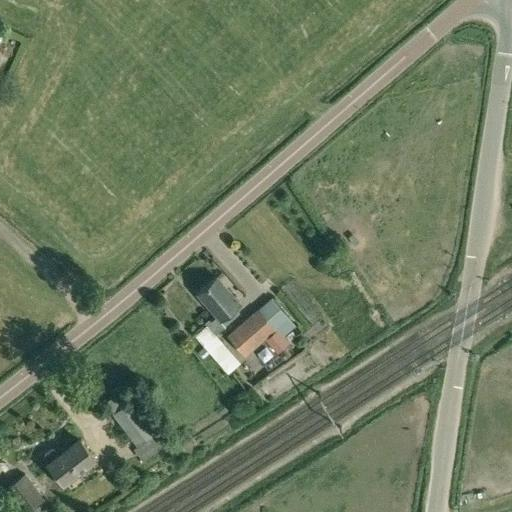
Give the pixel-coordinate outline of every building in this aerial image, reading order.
[(228,328),(224,324),(239,311),(234,306),(239,302),(216,275),(196,292),(219,319),(211,327),(208,323),(194,334),(227,372),(236,364),(228,356),(233,352),(218,336),(228,328)] [(274,328),(267,335),(280,351),(288,345),(281,335),(289,328),(266,302),(258,310),(274,328)] [(274,328),(258,310),(227,336),(244,354),(267,335),(274,328)] [(107,402),(114,411),(111,413),(136,445),(132,448),(142,461),(169,441),(136,396),(130,400),(123,391),(107,402)] [(79,439),(59,453),(56,449),(52,448),(45,452),(45,456),(49,461),(47,463),(62,482),(94,458),(79,439)] [(24,473),(3,488),(8,494),(20,511),(26,511),(43,499),(24,473)] [(0,505),(5,511),(20,511),(8,494),(0,500),(0,505)]
